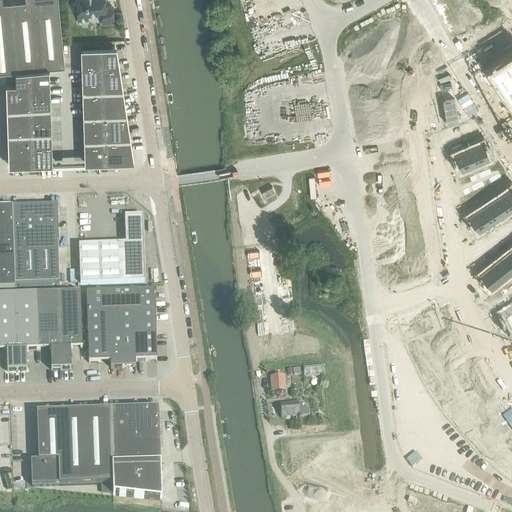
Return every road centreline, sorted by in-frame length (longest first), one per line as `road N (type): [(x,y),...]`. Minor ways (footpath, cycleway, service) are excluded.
road 1 (residential): [(493,507),(411,477),(392,457),(342,156)]
road 2 (tertiary): [(187,382),(156,179)]
road 3 (unclassified): [(0,393),(187,382)]
road 4 (tertiary): [(156,179),(127,0)]
road 5 (residential): [(342,156),(178,179)]
road 6 (unclassified): [(0,185),(156,179)]
road 7 (residential): [(321,24),(342,156)]
road 8 (tertiary): [(206,511),(187,382)]
